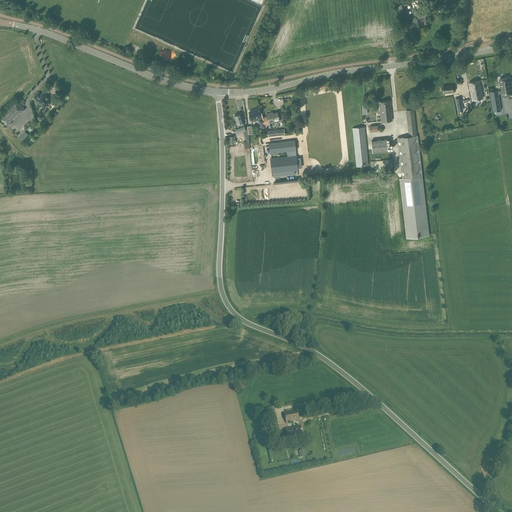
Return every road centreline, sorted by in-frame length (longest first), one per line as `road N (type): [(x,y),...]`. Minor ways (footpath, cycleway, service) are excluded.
road 1 (unclassified): [(498,511),(339,370),(229,308),(219,276),(217,91)]
road 2 (tertiary): [(217,91),(461,56)]
road 3 (tertiary): [(217,91),(175,84),(0,22)]
